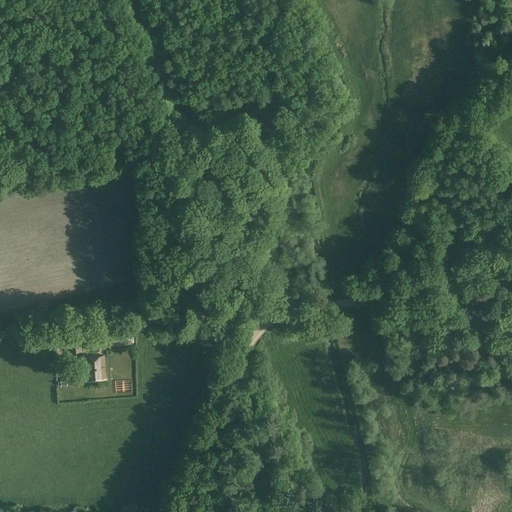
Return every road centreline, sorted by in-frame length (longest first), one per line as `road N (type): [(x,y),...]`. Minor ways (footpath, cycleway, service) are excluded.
road 1 (track): [(183,511),(247,339),(261,323),(511,254)]
road 2 (track): [(283,314),(0,334)]
